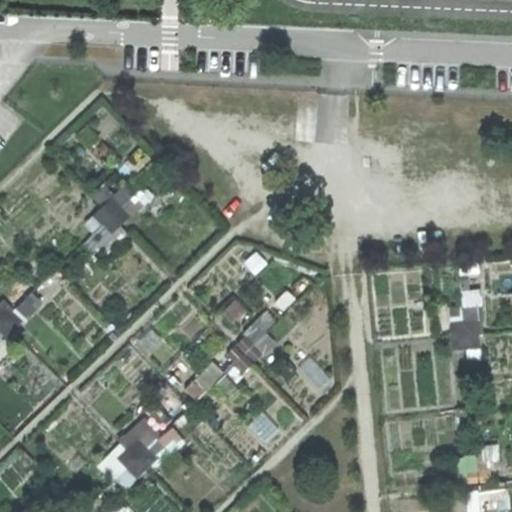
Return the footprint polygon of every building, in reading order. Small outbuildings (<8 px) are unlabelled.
[(19,275),(0,302),(0,330),(14,340),(46,292),(19,275)] [(487,346),(481,288),(462,290),(464,303),(449,305),(454,349),(487,346)] [(239,371),(284,343),(268,319),(224,347),(239,371)] [(158,403),(106,458),(133,483),(159,456),(148,445),(174,418),(158,403)] [(459,481),(483,479),(481,454),(456,456),(459,481)] [(485,490),(484,505),(507,506),(507,490),(485,490)]
